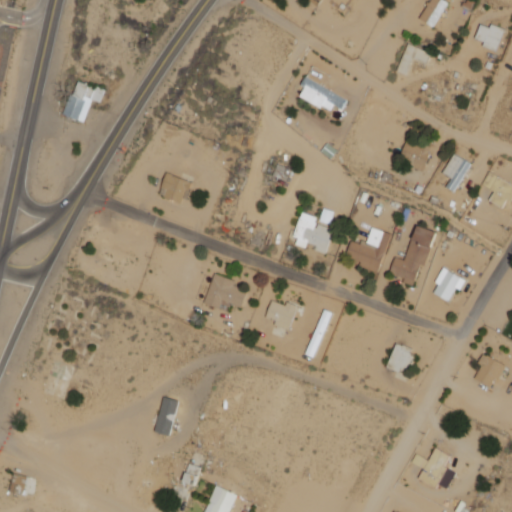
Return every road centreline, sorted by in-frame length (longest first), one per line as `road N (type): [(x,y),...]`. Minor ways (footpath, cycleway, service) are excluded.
road 1 (residential): [(458,333),(362,511),(97,494),(0,438)]
road 2 (residential): [(458,333),(76,187)]
road 3 (secondary): [(0,378),(48,265),(137,99)]
road 4 (residential): [(256,0),(461,129),(511,152)]
road 5 (secondary): [(57,0),(1,252)]
road 6 (secondary): [(137,99),(67,198),(1,252)]
road 7 (secondary): [(137,99),(206,0)]
